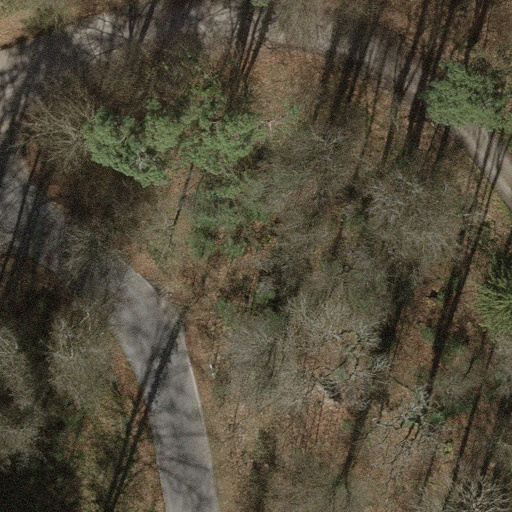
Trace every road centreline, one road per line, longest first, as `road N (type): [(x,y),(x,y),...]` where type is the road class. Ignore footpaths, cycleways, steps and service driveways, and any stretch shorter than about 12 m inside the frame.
road 1 (track): [(0,78),(162,12),(293,18),(352,39),(410,73),(466,115),(511,179)]
road 2 (unclassified): [(0,195),(93,264),(157,339),(192,511)]
